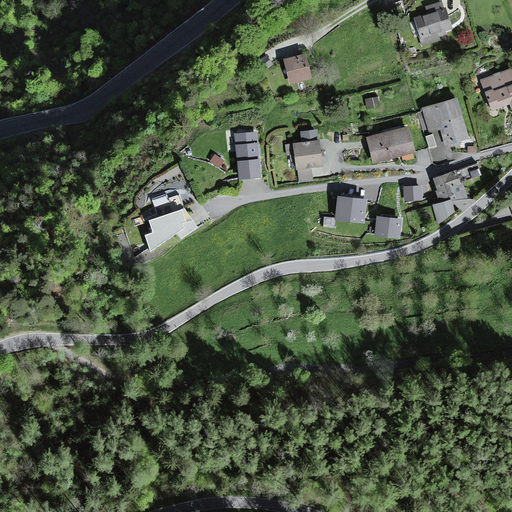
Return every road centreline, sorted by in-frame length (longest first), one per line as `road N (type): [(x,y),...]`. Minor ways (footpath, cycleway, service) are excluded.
road 1 (tertiary): [(511,176),(445,232),(408,250),(279,269),(142,336),(35,337),(0,346)]
road 2 (track): [(58,337),(62,349),(108,376),(150,386),(285,366),(368,368),(511,349)]
road 3 (residential): [(511,148),(432,173),(270,195),(210,214)]
road 4 (tertiary): [(0,131),(99,103),(229,0)]
road 5 (tertiary): [(162,511),(227,501),(303,511)]
